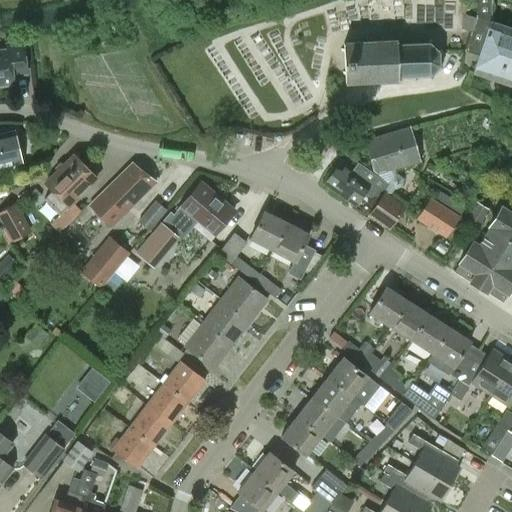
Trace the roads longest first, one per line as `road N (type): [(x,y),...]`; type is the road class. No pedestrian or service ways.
road 1 (residential): [(178,511),(181,496),(379,240)]
road 2 (unclassified): [(0,111),(251,167)]
road 3 (residential): [(379,240),(511,327)]
road 4 (residential): [(251,167),(303,188),(379,240)]
